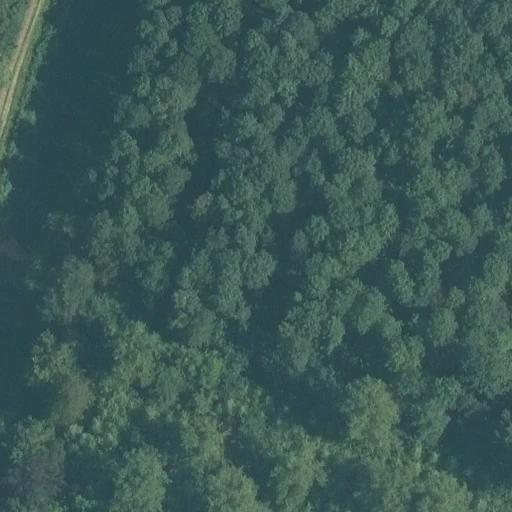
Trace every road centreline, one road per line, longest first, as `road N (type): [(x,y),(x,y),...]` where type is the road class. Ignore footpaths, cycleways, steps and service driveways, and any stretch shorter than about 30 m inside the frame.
road 1 (track): [(51,251),(132,0)]
road 2 (track): [(0,410),(51,251)]
